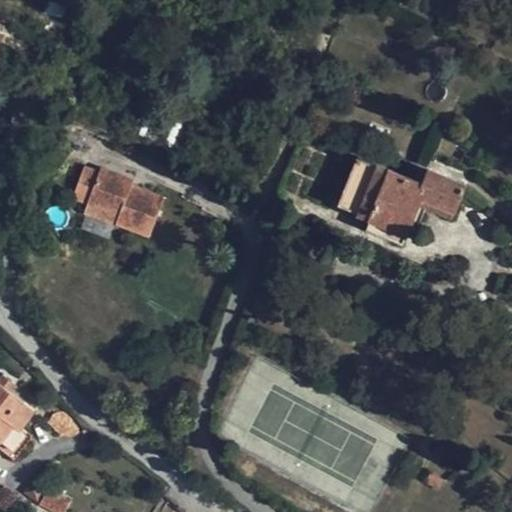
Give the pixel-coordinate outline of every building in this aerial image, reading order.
[(67,5),(48,1),(45,14),(65,18),(67,5)] [(186,120),(148,103),(135,131),(174,148),(186,120)] [(368,227),(403,241),(418,204),(451,216),(465,184),(446,177),(442,185),(426,177),(423,183),(358,157),(340,203),(372,216),(368,227)] [(74,198),(88,203),(119,215),(116,223),(150,235),(164,198),(131,186),(133,180),(101,168),(99,172),(84,167),(74,198)] [(429,170),(426,177),(442,185),(446,177),(429,170)] [(85,211),(116,223),(119,215),(88,203),(85,211)] [(0,377),(0,439),(1,440),(0,441),(0,450),(13,461),(31,438),(19,429),(34,410),(10,391),(15,384),(3,374),(0,377)] [(442,481),(431,474),(426,481),(438,487),(442,481)] [(43,487),(34,480),(25,493),(38,500),(41,496),(55,502),(60,494),(43,487)]
